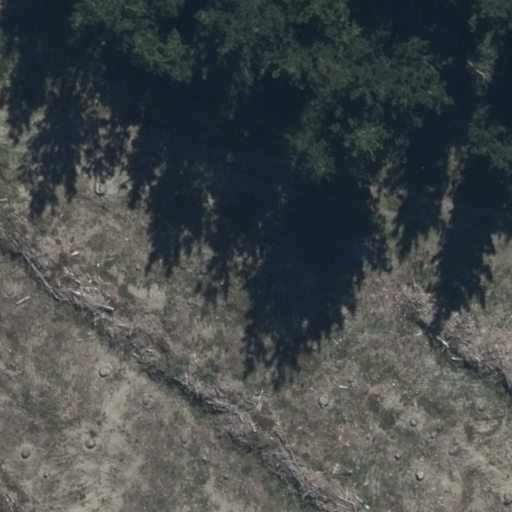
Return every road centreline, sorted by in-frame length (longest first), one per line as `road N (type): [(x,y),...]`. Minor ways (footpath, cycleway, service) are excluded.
road 1 (unknown): [(495,511),(0,300)]
road 2 (track): [(0,149),(511,291)]
